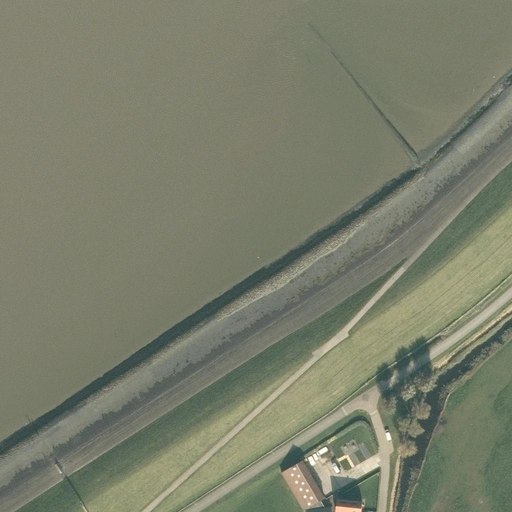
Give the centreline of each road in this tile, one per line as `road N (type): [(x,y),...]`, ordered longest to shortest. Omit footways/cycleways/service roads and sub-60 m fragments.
road 1 (unclassified): [(190,511),(365,398)]
road 2 (unclassified): [(365,398),(511,291)]
